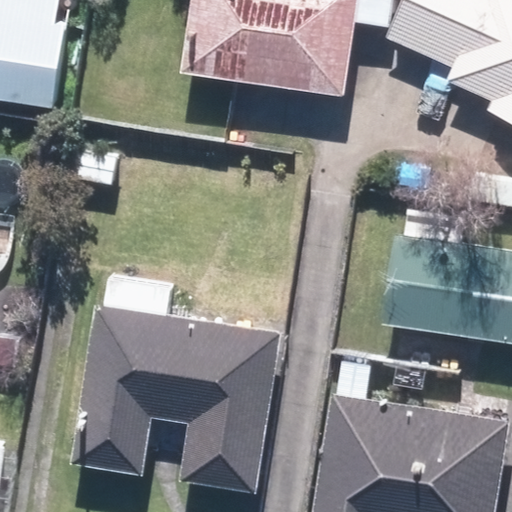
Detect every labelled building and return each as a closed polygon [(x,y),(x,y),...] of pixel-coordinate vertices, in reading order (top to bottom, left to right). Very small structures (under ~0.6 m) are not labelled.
[(83,0),(0,0),(0,85),(70,95),(83,0)] [(357,0),(194,0),(184,71),(343,95),(357,0)] [(511,0),(410,0),(392,40),(511,94),(511,0)] [(511,248),(392,231),(379,318),(511,337),(511,248)] [(291,322),(108,297),(86,456),(156,466),(163,410),(201,415),(192,473),(269,484),(291,322)] [(493,511),(508,421),(328,392),(308,511),(493,511)] [(8,511),(19,437),(0,434),(0,511),(8,511)]
